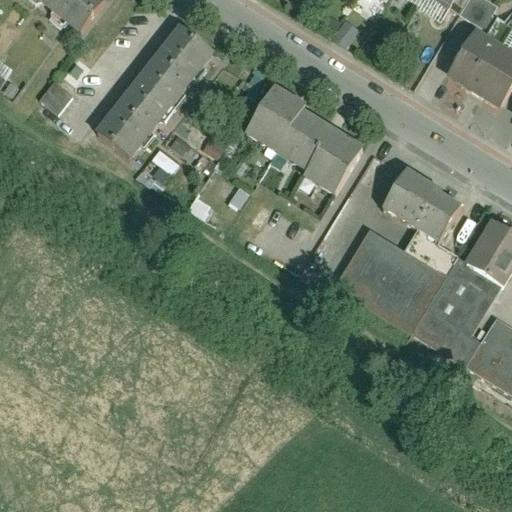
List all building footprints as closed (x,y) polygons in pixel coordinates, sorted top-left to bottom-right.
[(21,0),(71,39),(98,5),(92,0),(21,0)] [(410,0),(449,22),(461,0),(410,0)] [(474,0),(467,0),(455,20),(476,34),(491,11),(474,0)] [(511,31),(497,56),(511,65),(511,31)] [(206,62),(172,35),(91,136),(126,163),(206,62)] [(452,79),(507,112),(511,103),(511,65),(497,56),(473,43),(452,79)] [(0,67),(0,88),(9,72),(0,67)] [(35,104),(54,120),(69,102),(51,86),(35,104)] [(291,181),(327,204),(355,159),(294,121),(300,111),(264,89),(235,136),(296,173),(291,181)] [(168,178),(175,168),(155,155),(148,165),(168,178)] [(448,201),(389,165),(365,204),(399,225),(385,247),(362,233),(330,286),(508,395),(511,388),(511,332),(483,314),(511,266),(511,238),(480,219),(454,261),(423,242),(448,201)]
